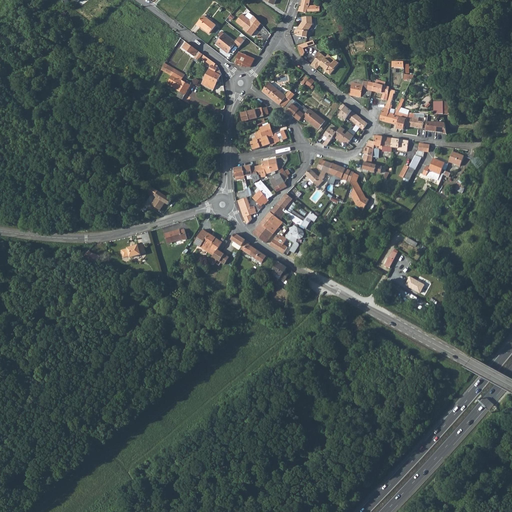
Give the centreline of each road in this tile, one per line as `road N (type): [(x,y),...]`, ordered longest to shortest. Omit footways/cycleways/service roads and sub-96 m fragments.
road 1 (tertiary): [(246,233),(511,385)]
road 2 (residential): [(0,230),(99,237),(221,204)]
road 3 (trunk): [(511,346),(363,511)]
road 4 (trunk): [(385,511),(511,370)]
road 5 (tertiary): [(139,0),(241,84)]
road 6 (residential): [(276,41),(374,128)]
